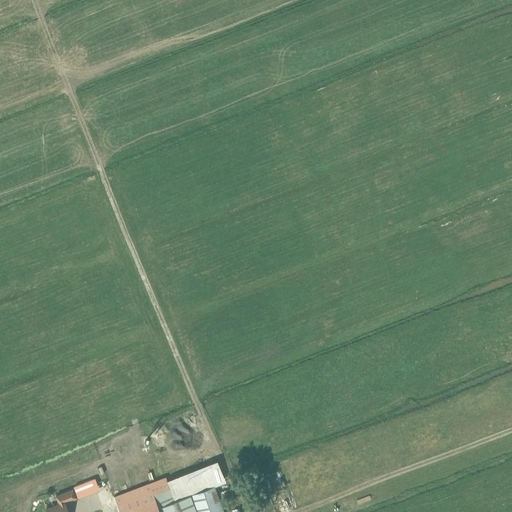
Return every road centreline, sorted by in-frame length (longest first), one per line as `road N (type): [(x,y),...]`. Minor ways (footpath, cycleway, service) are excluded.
road 1 (track): [(34,0),(197,408),(255,511)]
road 2 (track): [(299,511),(511,429)]
